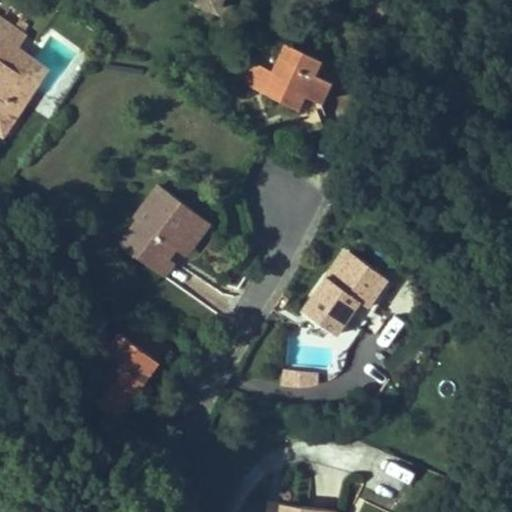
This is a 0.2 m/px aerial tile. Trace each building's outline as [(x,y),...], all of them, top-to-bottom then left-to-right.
[(218,8),(220,0),(199,0),(199,1),(218,8)] [(0,110),(12,119),(24,101),(20,99),(30,85),(19,78),(32,59),(17,49),(22,43),(17,40),(27,25),(20,19),(13,29),(0,19),(0,110)] [(22,43),(32,28),(27,25),(17,40),(22,43)] [(320,59),(287,43),(264,92),(297,107),(306,132),(323,126),(317,109),(322,106),(320,101),(330,81),(313,74),(320,59)] [(24,101),(46,68),(32,59),(19,78),(30,85),(20,99),(24,101)] [(330,81),(336,66),(320,59),(313,74),(330,81)] [(0,130),(3,132),(12,119),(0,110),(0,130)] [(184,223),(193,210),(159,185),(135,218),(140,220),(144,224),(132,240),(144,248),(138,256),(163,274),(173,260),(167,256),(174,246),(176,242),(182,241),(182,237),(189,227),(184,223)] [(209,221),(193,210),(184,223),(189,227),(182,237),(182,241),(176,242),(174,246),(186,254),(209,221)] [(122,245),(138,256),(144,248),(132,240),(144,224),(140,220),(122,245)] [(351,252),(346,249),(327,276),(332,279),(351,252)] [(303,310),(336,333),(333,339),(347,349),(374,311),(368,307),(388,278),(351,252),(332,279),(327,276),(319,288),(303,310)] [(394,281),(388,278),(368,307),(374,311),(394,281)] [(153,355),(132,385),(118,375),(99,403),(117,416),(136,388),(144,377),(157,358),(167,345),(130,319),(121,332),(153,355)] [(118,375),(132,385),(153,355),(121,332),(80,390),(99,403),(118,375)] [(317,385),(317,371),(286,370),(286,384),(317,385)]
